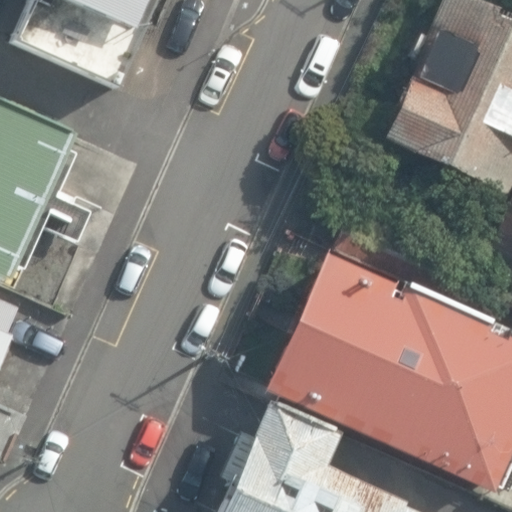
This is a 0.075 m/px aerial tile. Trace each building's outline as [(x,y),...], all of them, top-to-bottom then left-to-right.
[(159,0),(29,0),(12,39),(121,87),(159,0)] [(511,18),(471,0),(447,0),(388,131),(511,186),(511,18)] [(68,130),(0,99),(0,278),(2,279),(68,130)] [(511,432),(511,334),(338,250),(274,380),(487,484),(511,432)] [(0,355),(10,333),(4,331),(15,307),(0,300),(0,355)] [(333,433),(264,401),(259,411),(212,511),(407,511),(316,470),(329,443),(333,433)]
